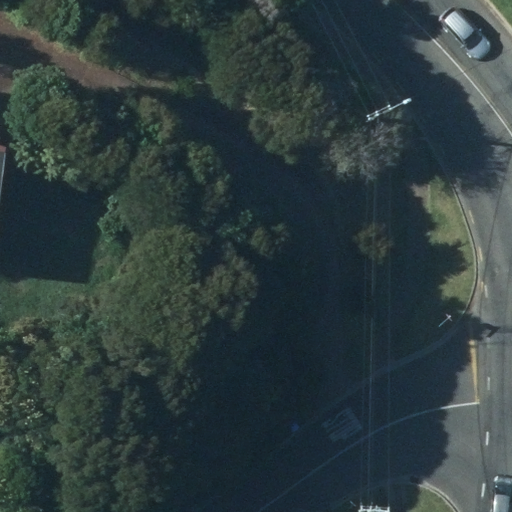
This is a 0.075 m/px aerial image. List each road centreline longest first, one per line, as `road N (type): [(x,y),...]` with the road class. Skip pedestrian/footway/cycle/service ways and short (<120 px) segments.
road 1 (residential): [(261,511),(396,423),(477,400),(511,421)]
road 2 (secondary): [(511,156),(455,66),(388,0)]
